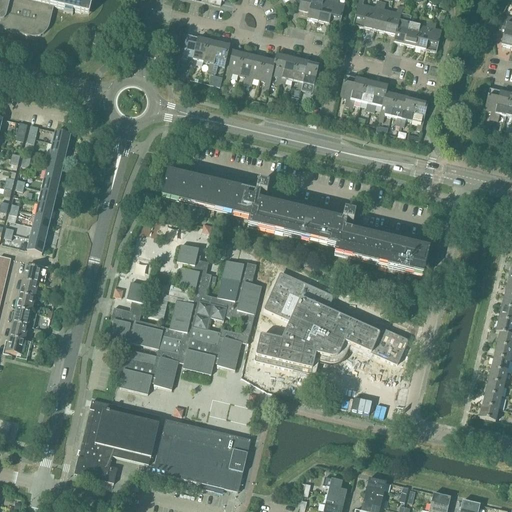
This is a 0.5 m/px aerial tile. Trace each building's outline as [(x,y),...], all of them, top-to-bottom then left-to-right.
[(0,0),(0,31),(30,38),(31,39),(32,39),(33,39),(34,39),(35,39),(37,38),(38,38),(39,38),(40,37),(41,37),(42,36),(43,36),(44,35),(44,34),(45,34),(46,33),(46,32),(47,31),(48,30),(48,29),(48,28),(49,27),(49,26),(49,25),(53,11),(53,9),(88,17),(92,0),(0,0)] [(292,0),(289,2),(292,7),(297,4),(299,4),(298,12),(308,14),(311,0),(292,0)] [(317,24),(322,2),(316,0),(311,0),(308,14),(306,21),(317,24)] [(328,26),(333,0),(329,0),(328,3),(322,2),(317,24),(328,26)] [(333,0),(328,26),(339,29),(344,7),(337,5),(338,0),(333,0)] [(363,30),(369,8),(362,7),(363,0),(358,0),(352,27),(363,30)] [(369,8),(363,30),(374,32),(381,4),(376,3),(375,10),(369,8)] [(381,4),(374,32),(384,35),(390,13),(383,12),(385,5),(381,4)] [(398,23),(399,23),(402,9),(397,8),(395,15),(390,13),(384,35),(394,37),(395,38),(398,23)] [(404,47),(410,18),(406,17),(404,24),(399,23),(398,23),(395,38),(394,37),(393,45),(404,47)] [(504,32),(500,47),(511,49),(511,46),(511,26),(510,26),(511,19),(501,17),(498,31),(504,32)] [(414,50),(419,28),(413,26),(415,19),(410,18),(404,47),(414,50)] [(425,52),(431,23),(427,22),(425,29),(419,28),(414,50),(425,52)] [(436,55),(441,33),(434,31),(436,24),(431,23),(425,52),(436,55)] [(95,35),(92,46),(101,48),(104,37),(95,35)] [(181,59),(188,61),(186,68),(190,69),(197,40),(186,37),(181,59)] [(202,64),(207,42),(197,40),(190,69),(195,70),(196,63),(202,64)] [(211,74),(218,45),(207,42),(202,64),(208,66),(207,73),(211,74)] [(218,45),(211,74),(215,75),(217,68),(224,70),(229,48),(218,45)] [(237,78),(243,56),(232,53),(225,82),(230,83),(231,76),(237,78)] [(243,56),(237,78),(244,79),(242,86),(246,87),(253,59),(243,56)] [(279,88),(286,59),(275,56),(274,63),(274,64),(271,78),(277,80),(275,87),(279,88)] [(253,59),(246,87),(251,88),(252,81),(258,83),(264,61),(253,59)] [(292,83),(297,62),(286,59),(279,88),(284,89),(285,82),(292,83)] [(264,61),(258,83),(265,84),(263,91),(268,93),(271,78),(274,64),(274,63),(264,61)] [(301,92),(307,64),(297,62),(292,83),(298,85),(296,91),(301,92)] [(307,64),(301,92),(305,94),(306,87),(313,88),(315,79),(318,80),(320,73),(317,72),(318,67),(307,64)] [(188,75),(178,73),(176,80),(186,82),(188,75)] [(348,109),(355,80),(344,78),(339,99),(345,101),(344,108),(348,109)] [(221,82),(210,80),(209,87),(219,90),(221,82)] [(360,105),(366,83),(355,80),(348,109),(353,110),(354,103),(360,105)] [(369,114),(376,85),(366,83),(360,105),(366,106),(365,113),(369,114)] [(385,95),(387,88),(376,85),(369,114),(373,115),(375,108),(381,110),(385,95)] [(493,122),(500,94),(489,91),(484,113),(490,115),(489,121),(493,122)] [(505,118),(510,96),(500,94),(493,122),(497,123),(499,116),(505,118)] [(396,97),(385,95),(381,110),(377,123),(382,124),(384,117),(390,119),(396,97)] [(399,128),(406,100),(396,97),(390,119),(396,120),(395,127),(399,128)] [(411,124),(416,102),(406,100),(399,128),(403,129),(405,122),(411,124)] [(416,102),(411,124),(417,125),(416,132),(421,134),(427,105),(416,102)] [(25,132),(26,128),(19,126),(17,130),(16,138),(23,140),(25,132)] [(37,130),(29,128),(28,133),(29,133),(28,137),(35,139),(37,130)] [(69,138),(54,134),(51,146),(66,150),(69,138)] [(35,139),(28,137),(26,146),(33,148),(35,139)] [(49,158),(63,162),(66,150),(51,146),(49,158)] [(46,170),(60,174),(63,162),(49,158),(46,170)] [(43,182),(58,185),(60,174),(46,170),(43,182)] [(268,189),(257,186),(255,195),(167,174),(162,197),(250,218),(248,226),(336,247),(334,255),(423,276),(428,253),(349,234),(351,226),(352,226),(354,218),(343,215),(341,224),(263,205),(265,197),(266,198),(268,189)] [(40,194),(55,197),(58,185),(43,182),(40,194)] [(37,206),(52,209),(55,197),(40,194),(37,206)] [(34,218),(49,221),(52,209),(37,206),(34,218)] [(32,229),(46,233),(49,221),(34,218),(32,229)] [(29,241),(43,245),(46,233),(32,229),(29,241)] [(26,253),(41,257),(43,245),(29,241),(26,253)] [(181,246),(177,263),(196,267),(200,250),(181,246)] [(0,258),(0,264),(9,267),(10,261),(0,258)] [(179,364),(241,377),(259,287),(253,285),(257,267),(226,261),(218,299),(208,296),(213,271),(196,268),(195,271),(195,272),(181,269),(178,286),(199,291),(196,306),(176,302),(171,329),(140,323),(147,287),(127,283),(133,312),(115,309),(109,340),(158,350),(157,357),(128,351),(120,388),(150,395),(152,386),(173,391),(179,364)] [(9,267),(0,264),(0,271),(7,273),(9,267)] [(35,268),(34,271),(25,269),(21,283),(37,287),(36,287),(43,289),(47,271),(35,268)] [(254,362),(254,363),(254,364),(255,364),(256,365),(308,377),(309,377),(310,377),(310,376),(311,376),(311,375),(314,364),(314,362),(328,366),(329,366),(330,366),(331,366),(333,366),(334,366),(335,366),(336,365),(337,365),(338,365),(340,364),(341,362),(343,361),(344,359),(345,357),(350,347),(363,353),(370,357),(395,367),(395,368),(396,368),(396,367),(397,367),(398,366),(407,345),(407,344),(407,343),(406,343),(406,342),(329,308),(332,301),(332,300),(332,299),(331,298),(313,290),(306,287),(296,282),(285,277),(282,276),(281,276),(280,276),(279,276),(279,277),(267,303),(264,310),(264,311),(264,312),(264,313),(265,313),(289,324),(284,334),(281,342),(262,338),(261,338),(260,338),(259,339),(254,362)] [(33,301),(36,287),(37,287),(21,283),(18,297),(33,301)] [(114,297),(123,298),(124,290),(116,289),(114,297)] [(33,301),(18,297),(14,312),(30,315),(33,301)] [(511,299),(504,298),(501,310),(511,312),(511,299)] [(511,312),(501,310),(498,322),(511,325),(511,312)] [(30,315),(14,312),(11,326),(27,330),(30,315)] [(511,331),(511,325),(498,322),(495,334),(499,335),(510,338),(511,331)] [(27,330),(11,326),(8,340),(23,344),(27,330)] [(496,347),(511,351),(511,348),(511,338),(510,338),(499,335),(496,347)] [(23,344),(8,340),(4,354),(16,357),(15,360),(25,362),(29,345),(23,344)] [(493,359),(508,363),(511,351),(496,347),(493,359)] [(490,372),(506,375),(508,363),(493,359),(490,372)] [(487,384),(503,387),(506,375),(490,372),(487,384)] [(484,396),(500,399),(503,387),(487,384),(484,396)] [(481,408),(497,411),(500,399),(484,396),(481,408)] [(92,403),(89,413),(74,475),(105,483),(105,484),(113,486),(116,471),(106,469),(109,458),(147,467),(149,461),(150,461),(158,427),(157,427),(159,419),(114,409),(92,403)] [(497,411),(481,408),(479,420),(494,424),(497,411)] [(163,431),(152,475),(238,495),(247,456),(250,443),(165,423),(163,431)] [(321,488),(328,489),(326,498),(343,502),(346,493),(339,492),(341,484),(323,480),(321,488)] [(365,490),(383,494),(385,484),(367,480),(365,490)] [(363,497),(381,502),(383,494),(365,490),(363,497)] [(430,505),(447,509),(449,500),(432,496),(430,505)] [(362,506),(379,510),(381,502),(363,497),(362,506)] [(324,506),(342,510),(343,502),(326,498),(324,506)] [(116,510),(117,503),(115,500),(111,499),(107,501),(106,507),(108,510),(108,511),(108,510),(112,511),(116,510)] [(459,511),(460,511),(477,511),(479,507),(462,502),(459,511)]
